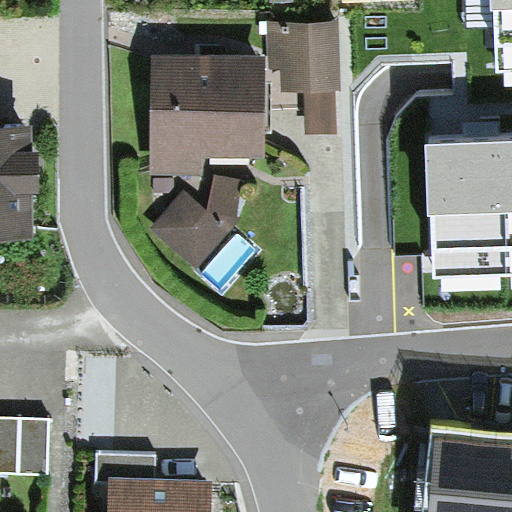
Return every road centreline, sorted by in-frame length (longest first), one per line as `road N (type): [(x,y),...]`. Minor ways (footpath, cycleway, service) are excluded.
road 1 (residential): [(79,0),(89,237),(122,300),(281,408)]
road 2 (residential): [(281,408),(354,365),(511,353)]
